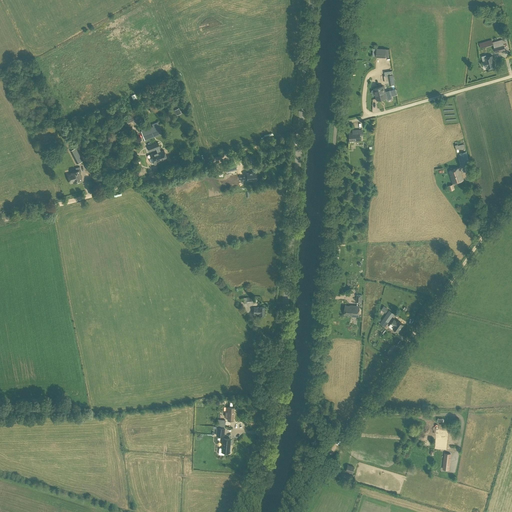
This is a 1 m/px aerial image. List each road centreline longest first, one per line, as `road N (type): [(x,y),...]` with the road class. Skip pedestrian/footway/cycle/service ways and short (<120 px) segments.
road 1 (secondary): [(248,511),(280,371),(310,0)]
road 2 (unclassified): [(320,298),(335,124),(511,76)]
road 3 (track): [(511,193),(307,484)]
road 4 (track): [(0,221),(299,137)]
